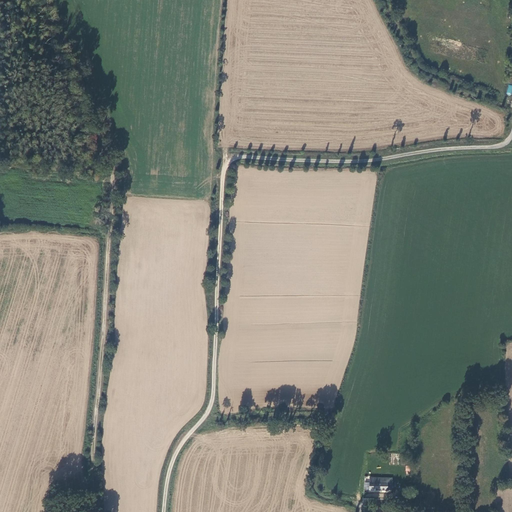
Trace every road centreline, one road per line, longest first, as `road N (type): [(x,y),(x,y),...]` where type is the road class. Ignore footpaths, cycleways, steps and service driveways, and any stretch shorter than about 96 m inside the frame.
road 1 (unclassified): [(160,511),(178,444),(200,422),(212,391),(227,161),(497,146),(511,131)]
road 2 (track): [(93,511),(111,175),(50,0)]
road 3 (track): [(511,105),(417,67),(381,0)]
